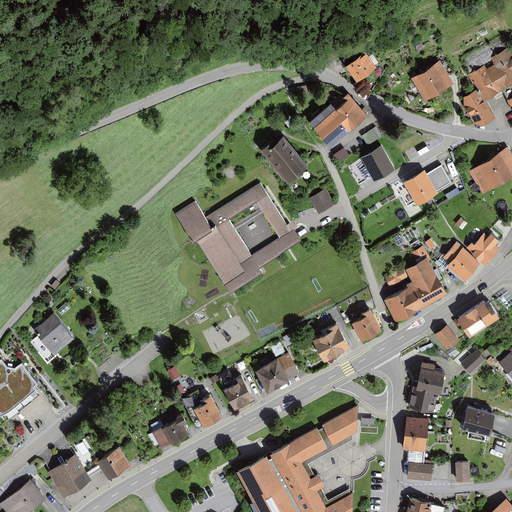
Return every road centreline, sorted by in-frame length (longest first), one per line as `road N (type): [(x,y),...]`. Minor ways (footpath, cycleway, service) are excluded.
road 1 (residential): [(0,163),(229,70),(269,64),(326,74),(420,124),(511,135)]
road 2 (tertiary): [(90,511),(382,349)]
road 3 (residential): [(162,344),(0,478)]
road 4 (residential): [(394,486),(399,384),(382,349)]
road 5 (tertiary): [(382,349),(483,284)]
